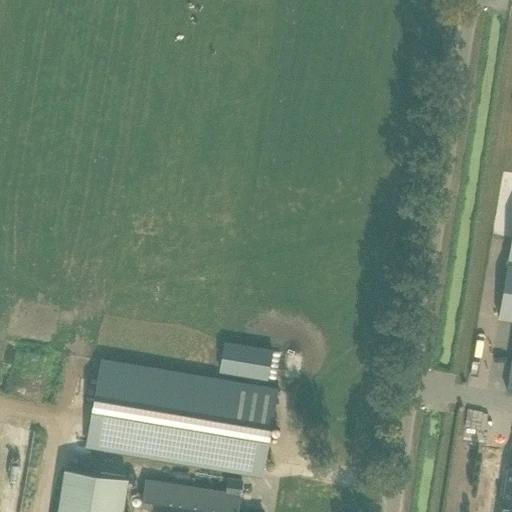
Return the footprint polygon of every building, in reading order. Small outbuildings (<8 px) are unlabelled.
[(511,237),(499,318),(511,320),(511,363),(507,394),(511,394),(511,237)] [(268,379),(273,352),(224,344),(219,371),(268,379)] [(101,360),(91,419),(87,443),(262,474),(266,450),(277,390),(257,387),(217,380),(115,362),(101,359),(101,360)] [(511,511),(511,468),(508,468),(501,511),(511,511)] [(57,511),(123,511),(129,479),(64,469),(57,511)] [(236,511),(242,480),(227,478),(225,493),(145,481),(142,506),(163,509),(162,511),(236,511)]
